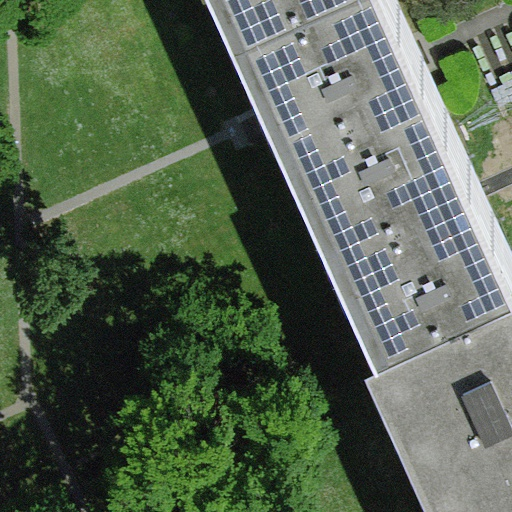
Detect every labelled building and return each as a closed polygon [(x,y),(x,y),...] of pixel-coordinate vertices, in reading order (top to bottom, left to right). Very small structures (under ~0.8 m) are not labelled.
[(229,0),(235,11),(260,0),(229,0)] [(398,0),(260,0),(235,11),(285,115),(423,52),(398,0)] [(423,52),(285,115),(332,219),(470,156),(423,52)] [(470,156),(332,219),(380,326),(511,266),(511,248),(484,186),(470,156)] [(511,266),(380,326),(443,465),(511,434),(511,266)] [(511,511),(511,434),(443,465),(464,511),(511,511)]
